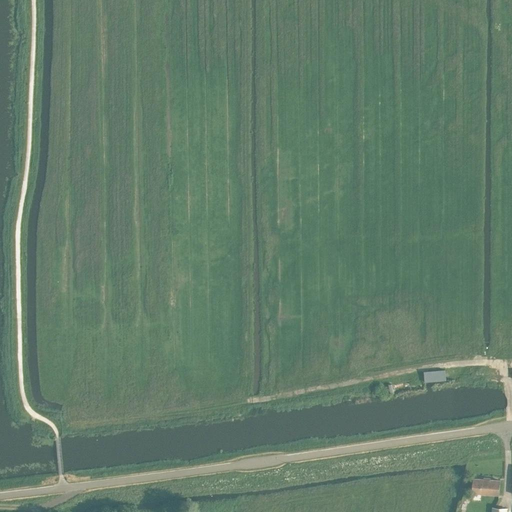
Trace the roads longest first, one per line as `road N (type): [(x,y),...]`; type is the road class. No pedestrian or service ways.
road 1 (unclassified): [(511,424),(0,496)]
road 2 (track): [(498,366),(450,364),(54,426)]
